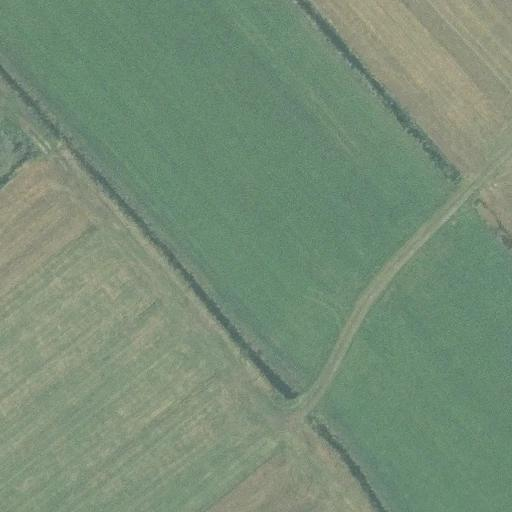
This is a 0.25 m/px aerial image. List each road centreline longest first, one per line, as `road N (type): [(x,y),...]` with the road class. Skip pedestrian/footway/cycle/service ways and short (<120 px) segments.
road 1 (track): [(0,96),(271,413),(296,418)]
road 2 (track): [(296,418),(322,391),(364,300),(511,150)]
